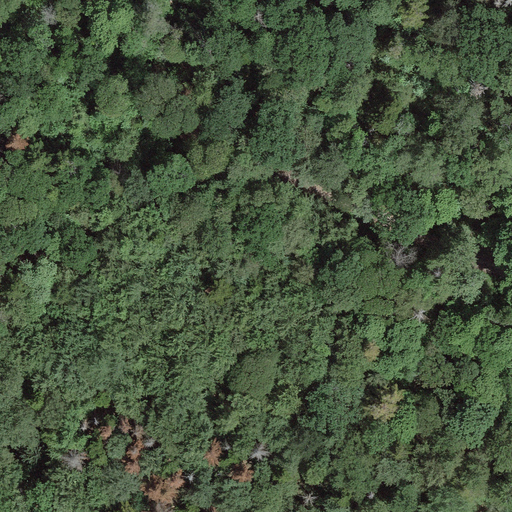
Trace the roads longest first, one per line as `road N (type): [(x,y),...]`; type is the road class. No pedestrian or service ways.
road 1 (track): [(511,272),(349,201),(234,174),(129,210),(0,274)]
road 2 (track): [(0,349),(162,388),(358,413),(420,429),(511,470)]
